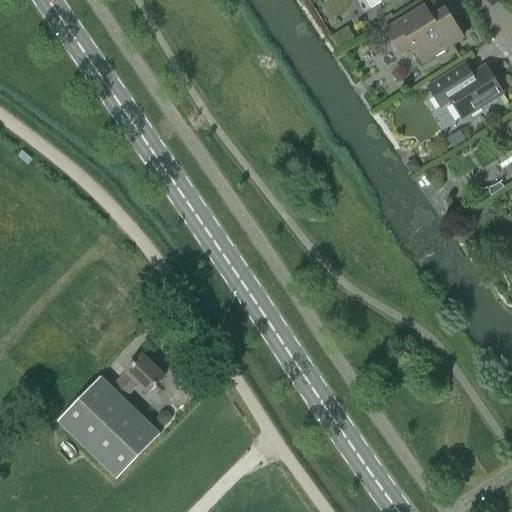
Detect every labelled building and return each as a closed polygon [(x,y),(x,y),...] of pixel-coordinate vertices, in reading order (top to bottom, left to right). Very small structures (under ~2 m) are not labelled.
[(385,0),(365,0),(371,9),(385,0)] [(462,39),(447,14),(433,22),(423,7),(386,30),(401,55),(413,47),(423,63),(462,39)] [(339,47),(353,38),(347,29),(333,37),(339,47)] [(464,64),(428,87),(442,109),(452,103),(462,120),(502,94),(485,67),(471,76),(464,64)] [(488,188),(492,197),(505,188),(501,183),(493,187),(488,188)] [(147,394),(164,376),(142,354),(125,372),(126,373),(111,388),(100,376),(56,420),(115,479),(159,435),(123,399),(137,384),(147,394)]
